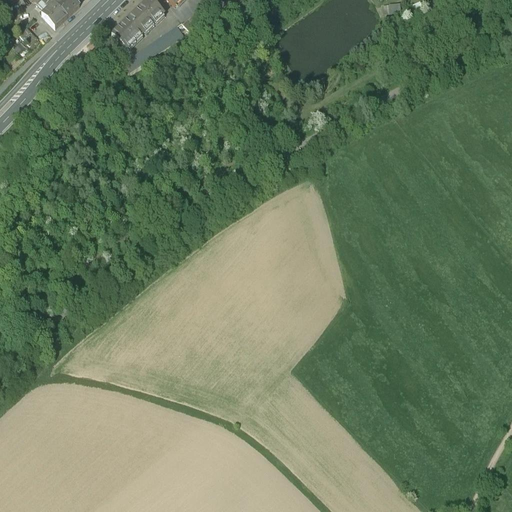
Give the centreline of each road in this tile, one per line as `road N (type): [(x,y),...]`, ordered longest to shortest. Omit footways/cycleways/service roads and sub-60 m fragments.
road 1 (track): [(0,304),(36,303),(53,293),(278,125)]
road 2 (primary): [(111,0),(0,114)]
